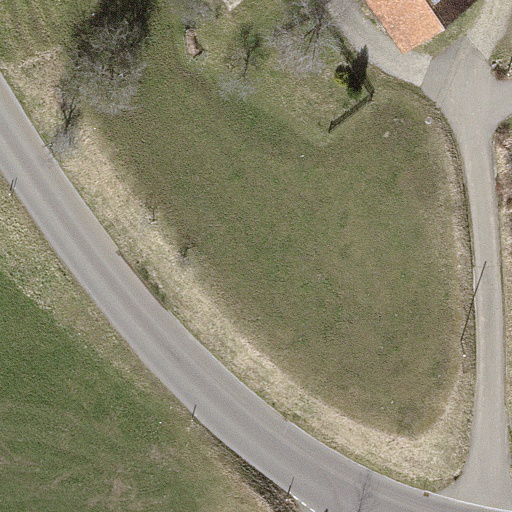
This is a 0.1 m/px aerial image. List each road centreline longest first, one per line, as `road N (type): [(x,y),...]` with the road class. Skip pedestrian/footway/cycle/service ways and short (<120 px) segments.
road 1 (tertiary): [(0,130),(138,315),(282,459),(393,511)]
road 2 (track): [(491,511),(491,308),(470,95)]
road 3 (track): [(470,95),(367,41),(337,0)]
